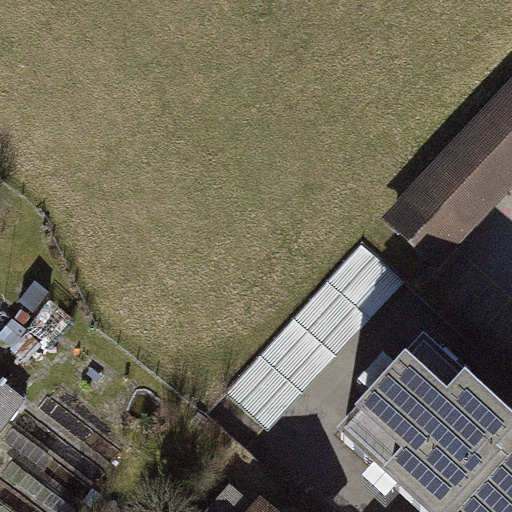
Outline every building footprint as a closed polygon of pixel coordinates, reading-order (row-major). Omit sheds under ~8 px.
[(458,252),(511,192),(511,79),(383,221),(439,272),(458,252)] [(407,284),(363,244),(225,394),(269,434),(407,284)] [(511,511),(511,438),(428,362),(344,453),(409,511),(511,511)] [(0,434),(1,435),(26,395),(0,379),(0,434)] [(258,511),(231,488),(210,511),(258,511)]
